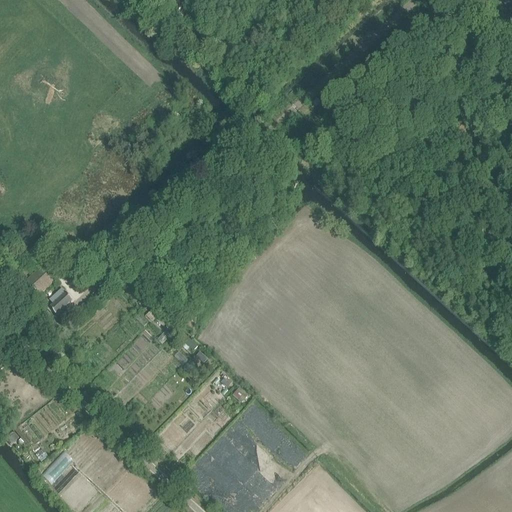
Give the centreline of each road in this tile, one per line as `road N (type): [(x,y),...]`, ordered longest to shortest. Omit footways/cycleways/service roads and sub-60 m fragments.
road 1 (residential): [(22,349),(252,151)]
road 2 (residential): [(200,511),(22,349)]
